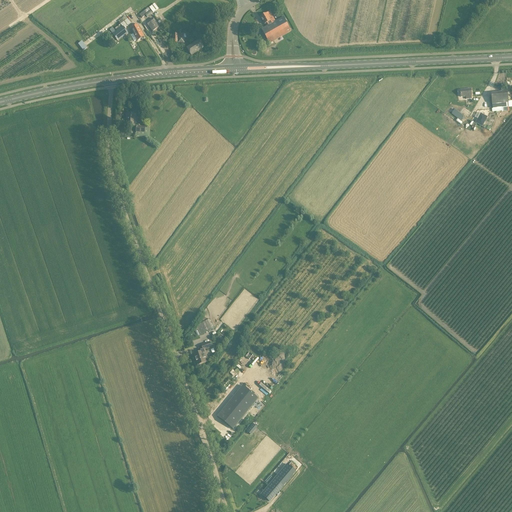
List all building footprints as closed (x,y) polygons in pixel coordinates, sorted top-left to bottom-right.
[(155,3),(149,7),(153,13),(159,9),(155,3)] [(269,13),(260,17),(264,25),(265,25),(266,27),(261,30),(269,44),(291,31),(283,17),(275,22),(272,16),(271,17),(269,13)] [(152,18),(146,23),(153,32),(159,27),(152,18)] [(115,29),(117,31),(107,38),(113,45),(128,33),(125,28),(131,24),(127,19),(115,29)] [(137,41),(144,38),(137,24),(130,28),(137,41)] [(172,44),(178,43),(178,44),(184,44),(184,38),(184,34),(179,34),(172,36),(172,44)] [(199,40),(186,48),(191,56),(204,48),(199,40)] [(87,48),(85,47),(83,43),(81,42),(78,44),(83,51),(87,48)] [(471,89),(460,90),(460,98),(466,97),(466,100),(471,99),(471,97),(472,97),(471,89)] [(508,104),(507,92),(491,94),(492,105),(508,104)] [(481,114),(477,113),(475,117),(478,119),(476,123),(482,126),(486,118),(487,117),(481,114)] [(140,125),(138,125),(137,124),(135,124),(136,114),(127,114),(126,126),(136,127),(136,126),(140,126),(140,125)] [(460,114),(457,118),(463,122),(466,118),(460,114)] [(136,132),(136,137),(149,137),(150,125),(146,125),(145,127),(140,126),(136,126),(136,127),(136,132)] [(200,336),(214,330),(210,321),(196,327),(200,336)] [(201,345),(202,350),(199,351),(199,353),(193,354),(197,366),(206,363),(205,360),(208,359),(205,350),(212,348),(210,342),(201,345)] [(217,417),(233,429),(258,399),(243,386),(217,417)] [(254,423),(246,430),(250,435),(258,428),(254,423)] [(269,484),(261,494),(268,500),(276,490),(269,484)]
